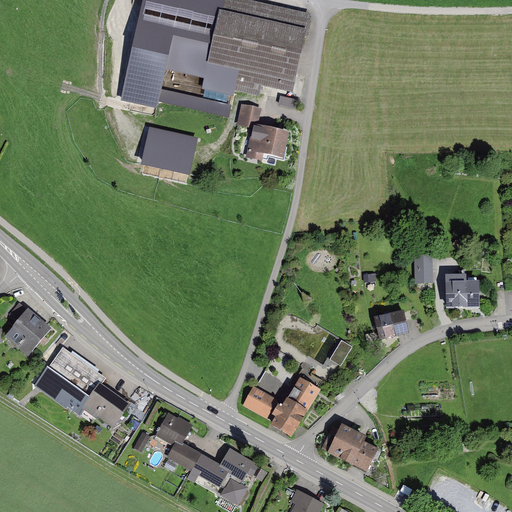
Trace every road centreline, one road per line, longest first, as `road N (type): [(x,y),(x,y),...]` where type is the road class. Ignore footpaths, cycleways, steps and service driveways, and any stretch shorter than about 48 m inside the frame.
road 1 (secondary): [(295,460),(152,378),(27,267)]
road 2 (residential): [(295,460),(314,433),(416,344),(511,322)]
road 3 (track): [(194,511),(0,395)]
road 4 (track): [(317,0),(511,10)]
